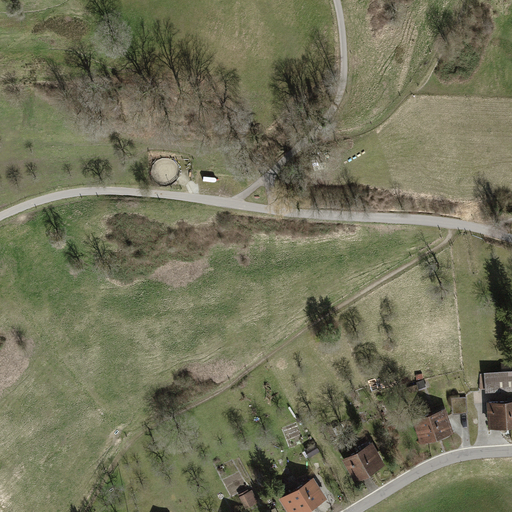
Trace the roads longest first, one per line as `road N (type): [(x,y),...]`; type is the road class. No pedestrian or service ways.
road 1 (track): [(337,0),(345,54),(333,109),(229,204)]
road 2 (track): [(0,215),(101,189),(229,204)]
road 3 (track): [(229,204),(454,223)]
road 4 (track): [(304,141),(367,129),(394,108),(430,60),(457,0)]
road 5 (unclassified): [(511,449),(437,462),(351,511)]
